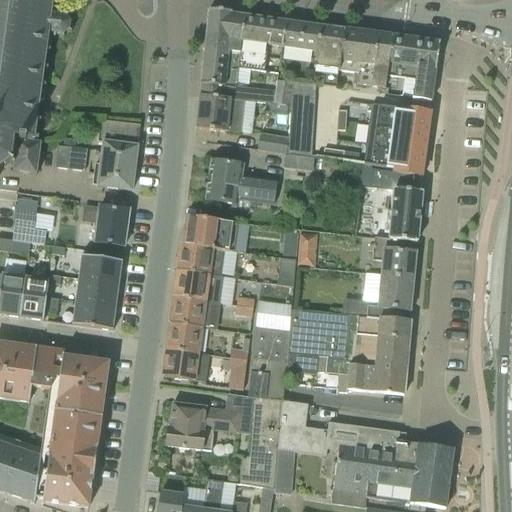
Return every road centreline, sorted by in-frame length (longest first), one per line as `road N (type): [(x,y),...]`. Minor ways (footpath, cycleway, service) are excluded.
road 1 (residential): [(125,511),(175,143),(182,0)]
road 2 (tertiary): [(511,29),(314,0)]
